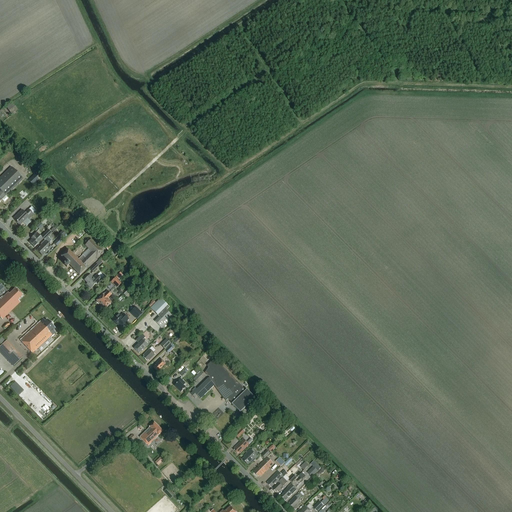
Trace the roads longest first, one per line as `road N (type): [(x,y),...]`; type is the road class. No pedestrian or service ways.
road 1 (tertiary): [(282,511),(0,225)]
road 2 (unclassified): [(111,511),(0,397)]
